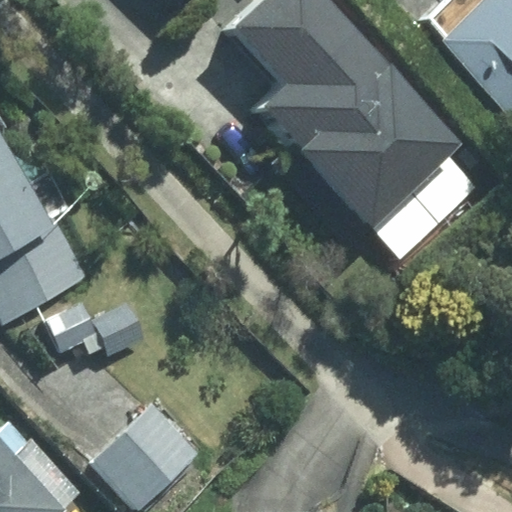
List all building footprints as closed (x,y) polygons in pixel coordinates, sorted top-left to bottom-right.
[(155,0),(165,9),(174,0),(155,0)] [(298,0),(242,0),(199,43),(253,99),(225,126),(343,249),(445,151),(298,0)] [(506,145),(511,138),(511,0),(469,0),(417,48),(506,145)] [(0,325),(79,277),(45,221),(31,229),(0,179),(0,325)] [(119,511),(142,511),(193,454),(134,402),(73,471),(119,511)] [(0,511),(55,511),(0,451),(0,511)]
